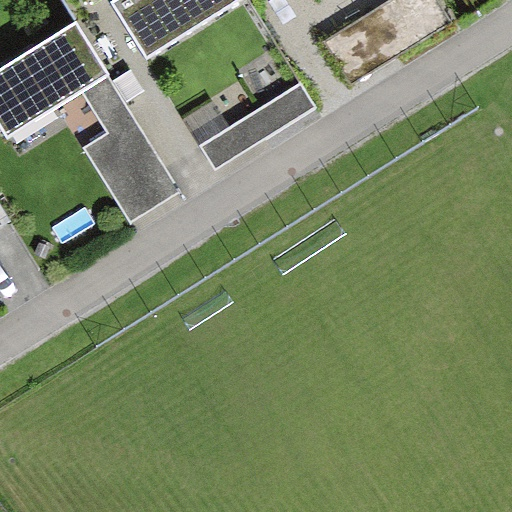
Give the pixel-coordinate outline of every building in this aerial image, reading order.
[(141,0),(120,14),(161,79),(273,8),(268,0),(141,0)] [(449,25),(432,0),(395,0),(328,44),(355,85),(449,25)] [(93,32),(0,90),(0,134),(19,164),(97,115),(120,150),(93,167),(146,251),(207,212),(93,32)] [(303,90),(207,148),(221,170),(316,112),(303,90)] [(0,227),(13,220),(0,199),(0,227)]
